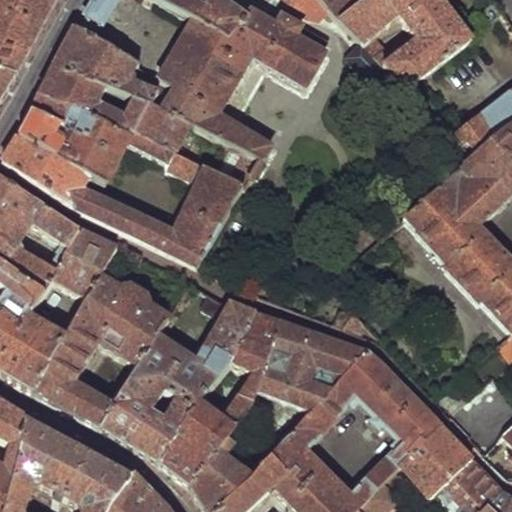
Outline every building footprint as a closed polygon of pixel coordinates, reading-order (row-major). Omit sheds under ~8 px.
[(0,0),(0,75),(16,81),(39,35),(57,0),(0,0)] [(95,0),(92,5),(75,34),(90,44),(116,0),(95,0)] [(145,0),(191,28),(197,25),(205,29),(210,19),(223,11),(214,5),(206,18),(176,0),(145,0)] [(280,0),(306,19),(322,5),(317,0),(280,0)] [(317,0),(322,5),(338,23),(372,0),(317,0)] [(359,47),(386,75),(406,95),(470,46),(435,0),(372,0),(338,23),(359,47)] [(158,115),(189,131),(244,159),(260,167),(269,150),(216,119),(250,62),(304,92),(323,58),(319,57),(325,47),(300,31),(281,19),(275,31),(249,13),(243,25),(223,11),(210,19),(205,29),(197,25),(191,28),(158,85),(162,89),(157,98),(166,102),(158,115)] [(52,73),(106,95),(133,105),(148,111),(157,98),(129,88),(137,73),(90,44),(75,34),(73,33),(61,55),(52,73)] [(344,61),(372,90),(386,75),(359,47),(344,61)] [(38,101),(73,116),(83,121),(90,124),(106,95),(52,73),(45,86),(38,101)] [(0,75),(0,108),(11,89),(16,81),(0,75)] [(451,141),(471,162),(511,128),(511,93),(506,98),(475,122),(451,141)] [(30,117),(60,132),(63,134),(73,116),(38,101),(35,107),(30,117)] [(130,138),(173,158),(189,131),(158,115),(148,111),(133,105),(117,137),(128,142),(130,138)] [(15,143),(46,159),(60,132),(30,117),(24,128),(15,143)] [(73,139),(85,145),(95,126),(90,124),(83,121),(73,139)] [(6,158),(0,168),(66,212),(106,232),(108,231),(197,272),(241,193),(228,186),(173,158),(130,138),(128,142),(117,137),(95,126),(85,145),(73,139),(69,137),(55,163),(46,159),(15,143),(6,158)] [(443,274),(477,310),(480,307),(511,340),(511,338),(511,266),(479,232),(511,200),(511,128),(471,162),(401,224),(445,271),(443,274)] [(244,159),(228,186),(241,193),(244,194),(260,167),(244,159)] [(0,271),(42,299),(52,284),(80,237),(0,184),(0,271)] [(80,237),(52,284),(87,306),(101,282),(118,255),(104,248),(80,237)] [(0,378),(3,381),(32,398),(65,343),(28,320),(42,299),(0,271),(0,292),(7,297),(0,308),(0,318),(0,319),(0,378)] [(65,343),(32,398),(61,414),(97,432),(112,409),(71,388),(97,348),(136,371),(154,342),(166,323),(146,311),(145,303),(127,291),(120,294),(101,282),(87,306),(65,343)] [(189,287),(179,302),(186,307),(195,291),(189,287)] [(132,378),(162,396),(176,404),(193,415),(199,407),(214,388),(228,370),(254,319),(228,309),(209,298),(201,312),(222,325),(197,369),(154,342),(136,371),(132,378)] [(254,319),(228,370),(252,381),(238,403),(251,412),(255,395),(278,327),(265,323),(254,319)] [(278,327),(255,395),(311,420),(365,357),(312,339),(278,327)] [(406,399),(365,357),(311,420),(272,465),(253,486),(223,511),(253,511),(274,495),(291,511),(358,511),(381,490),(399,473),(439,433),(406,399)] [(446,391),(468,404),(482,394),(466,374),(446,391)] [(193,415),(176,404),(162,425),(149,416),(162,396),(132,378),(112,409),(97,432),(127,451),(158,469),(193,415)] [(193,415),(158,469),(172,480),(188,492),(216,457),(250,416),(251,412),(238,403),(224,426),(199,407),(193,415)] [(0,411),(0,448),(9,453),(3,476),(0,474),(0,511),(5,511),(21,460),(23,426),(2,412),(0,411)] [(109,511),(128,484),(65,449),(23,426),(21,460),(5,511),(109,511)] [(399,473),(430,503),(435,499),(471,466),(456,451),(439,433),(399,473)] [(511,433),(500,444),(511,456),(511,433)] [(197,507),(200,511),(223,511),(253,486),(272,465),(255,454),(238,474),(216,457),(188,492),(197,507)] [(435,499),(447,511),(485,511),(501,497),(485,481),(471,466),(435,499)] [(162,511),(130,478),(128,484),(109,511),(162,511)] [(358,511),(402,511),(381,490),(358,511)] [(485,511),(511,511),(511,504),(501,497),(485,511)]
